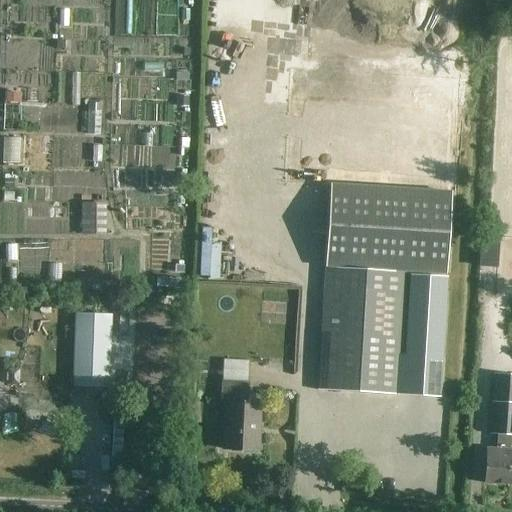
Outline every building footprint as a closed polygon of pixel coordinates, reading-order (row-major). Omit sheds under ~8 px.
[(119,0),(120,36),(141,35),(140,0),(119,0)] [(181,0),(167,0),(167,37),(181,37),(181,0)] [(324,286),(318,386),(398,391),(404,291),(405,271),(446,274),(451,192),(330,185),(325,266),(324,286)] [(38,192),(37,205),(50,206),(51,193),(38,192)] [(102,234),(102,219),(93,220),(92,205),(83,205),(83,234),(102,234)] [(224,244),(214,244),(213,281),(224,282),(224,244)] [(10,245),(11,263),(24,262),(23,245),(10,245)] [(410,275),(405,353),(442,355),(447,277),(410,275)] [(111,315),(75,314),(72,388),(108,389),(111,315)] [(484,484),(508,486),(511,436),(511,376),(495,375),(491,435),(498,435),(497,450),(487,449),(484,484)] [(257,452),(260,403),(247,402),(248,384),(221,383),(220,401),(224,401),(222,450),(257,452)]
